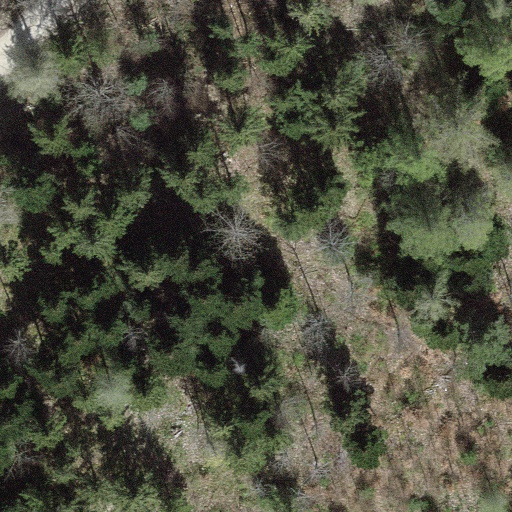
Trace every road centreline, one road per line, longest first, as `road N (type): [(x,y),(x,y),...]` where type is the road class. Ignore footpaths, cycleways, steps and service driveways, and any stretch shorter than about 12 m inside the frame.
road 1 (track): [(0,280),(286,110),(511,23)]
road 2 (unclassified): [(0,88),(88,0)]
